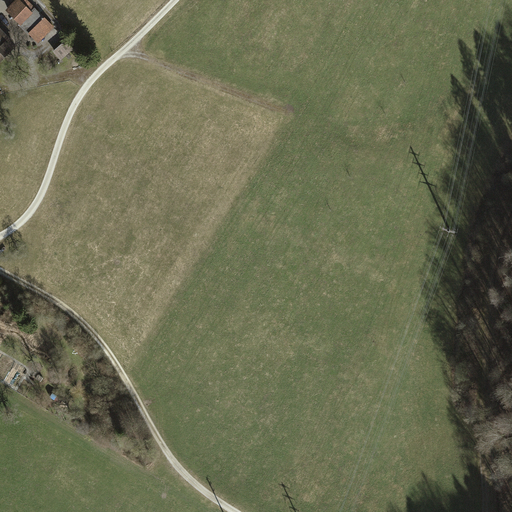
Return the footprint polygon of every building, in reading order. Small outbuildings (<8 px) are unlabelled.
[(15,0),(5,10),(20,25),(32,13),(29,10),(33,6),(26,0),(15,0)] [(44,17),(28,33),(38,43),(54,27),(44,17)] [(0,61),(17,45),(0,27),(0,61)] [(64,40),(52,51),(61,60),(72,49),(64,40)] [(49,397),(61,404),(64,398),(53,391),(49,397)]
